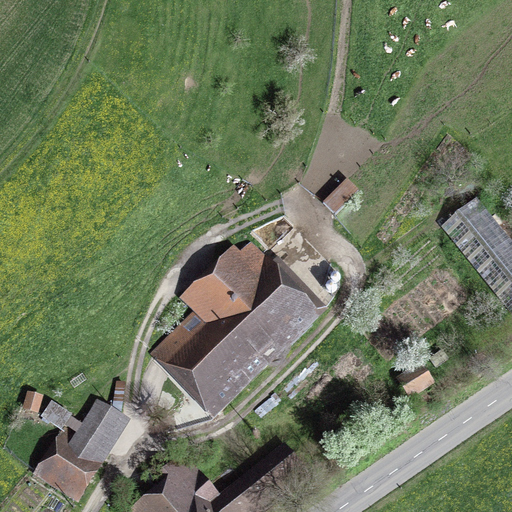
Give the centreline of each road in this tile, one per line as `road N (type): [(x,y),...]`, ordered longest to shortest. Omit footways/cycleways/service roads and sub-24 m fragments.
road 1 (tertiary): [(334,511),(511,388)]
road 2 (track): [(0,170),(51,109),(103,0)]
